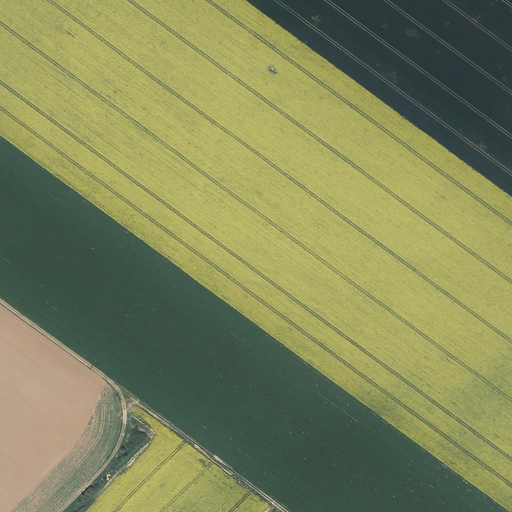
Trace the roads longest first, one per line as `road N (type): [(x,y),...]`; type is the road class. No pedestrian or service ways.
road 1 (track): [(285,511),(115,386)]
road 2 (track): [(56,511),(116,447),(124,404),(115,386)]
road 3 (track): [(115,386),(0,302)]
